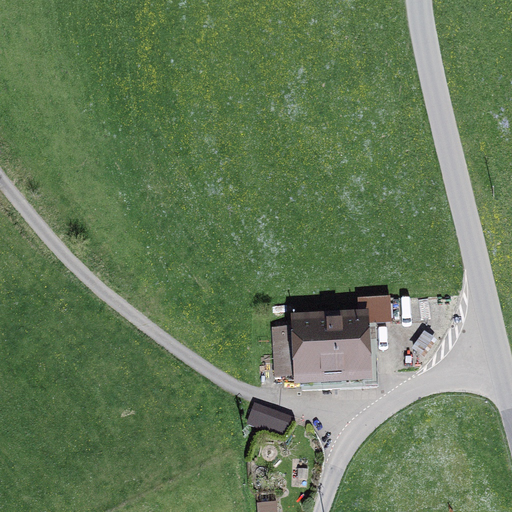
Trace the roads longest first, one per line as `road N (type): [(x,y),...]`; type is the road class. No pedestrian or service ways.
road 1 (residential): [(358,430),(208,370),(87,278),(0,178)]
road 2 (tertiary): [(501,365),(420,0)]
road 3 (residential): [(358,430),(408,391),(501,365)]
